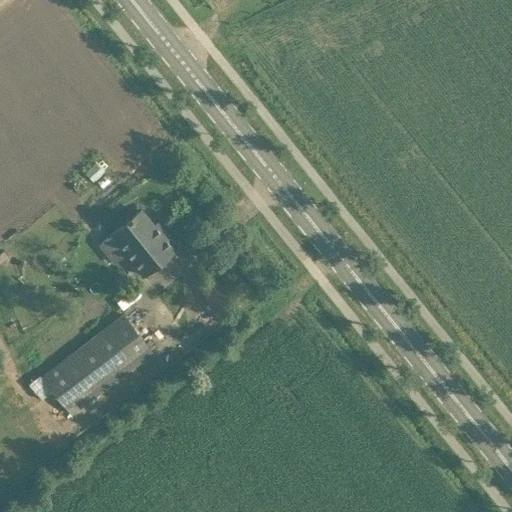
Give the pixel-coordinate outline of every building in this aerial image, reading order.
[(0,35),(11,27),(0,13),(0,35)] [(105,175),(98,181),(103,187),(110,181),(105,175)] [(110,234),(143,275),(177,248),(163,231),(160,233),(141,210),(110,234)] [(85,234),(79,239),(83,245),(89,240),(85,234)] [(4,250),(0,253),(0,263),(9,256),(4,250)] [(220,324),(237,315),(217,276),(200,284),(220,324)] [(43,375),(72,414),(152,352),(123,314),(43,375)]
